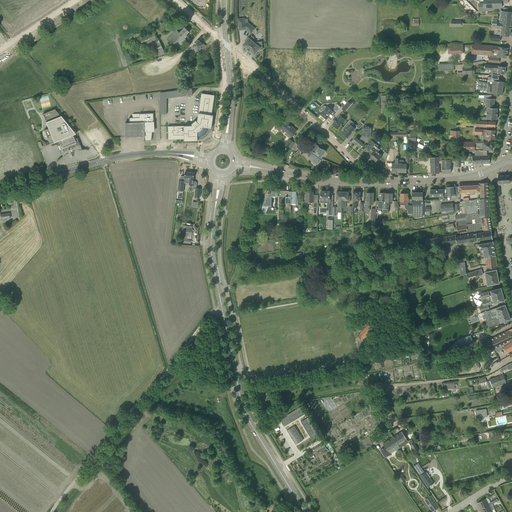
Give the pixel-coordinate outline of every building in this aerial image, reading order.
[(477,0),(478,12),(491,11),(491,10),(497,10),(497,11),(501,11),(500,8),(501,8),(501,3),(508,3),(507,0),(477,0)] [(500,35),(509,36),(511,12),(501,11),(500,23),(492,22),(492,25),(496,25),(496,28),(501,29),(500,35)] [(245,30),(250,34),(254,30),(255,29),(248,23),(245,23),(244,19),(243,19),(238,19),(239,30),(245,30)] [(167,39),(177,49),(186,40),(185,38),(187,36),(186,35),(189,32),(185,27),(179,33),(176,30),(167,39)] [(140,39),(143,45),(157,39),(154,33),(140,39)] [(250,51),(254,54),(258,49),(263,49),(262,41),(253,42),(248,38),(243,45),(247,49),(250,51)] [(148,44),(154,57),(164,53),(158,40),(148,44)] [(187,52),(188,54),(198,51),(201,48),(202,50),(206,46),(203,44),(198,40),(191,48),(192,51),(187,52)] [(506,58),(508,48),(503,47),(493,46),(472,44),(471,54),(492,55),(492,62),(499,63),(499,58),(497,58),(497,57),(506,58)] [(498,74),(504,74),(505,67),(500,66),(485,65),(484,69),(492,70),(492,73),(498,74)] [(487,83),(486,93),(502,95),(503,82),(497,81),(498,76),(492,75),(491,80),(493,81),(493,84),(487,83)] [(160,93),(160,99),(186,96),(185,89),(160,93)] [(192,125),(191,126),(168,126),(168,139),(184,139),(184,141),(198,140),(197,138),(199,137),(202,136),(203,136),(204,136),(205,135),(207,132),(208,129),(209,128),(211,128),(213,115),(211,115),(214,95),(201,93),(197,120),(196,121),(196,120),(191,124),(192,125)] [(47,96),(39,98),(42,107),(50,104),(47,96)] [(485,108),(487,108),(487,109),(486,119),(492,119),(497,120),(497,108),(493,108),(494,99),(485,98),(485,108)] [(341,108),(345,111),(351,104),(347,101),(345,104),(341,108)] [(320,114),(326,119),(333,112),(335,114),(338,110),(341,107),(337,104),(332,109),(331,108),(330,109),(327,106),(326,107),(325,106),(323,106),(322,108),(322,109),(323,111),(320,114)] [(46,122),(45,122),(48,129),(44,130),(47,138),(51,136),(54,142),(59,140),(60,145),(58,145),(63,156),(64,155),(66,153),(68,152),(70,152),(70,151),(72,150),(72,151),(74,150),(76,150),(78,150),(79,149),(81,149),(77,138),(74,139),(72,135),(75,134),(61,116),(60,116),(54,109),(43,114),(46,122)] [(346,120),(344,118),(346,115),(342,112),(335,120),(332,124),(334,125),(334,126),(334,127),(335,127),(336,128),(338,129),(341,125),(346,120)] [(125,123),(125,133),(125,137),(144,136),(144,141),(151,140),(152,131),(152,129),(154,129),(153,113),(139,114),(139,117),(129,118),(129,123),(125,123)] [(290,138),(296,130),(286,122),(283,125),(279,121),(275,127),(279,131),(281,128),(286,132),(285,134),(290,138)] [(344,131),(342,133),(348,138),(355,129),(348,122),(342,129),(344,131)] [(352,142),(360,148),(364,143),(365,144),(371,137),(371,131),(372,128),(371,127),(368,127),(365,125),(365,126),(364,126),(364,132),(363,132),(363,135),(365,137),(362,141),(357,137),(352,142)] [(484,129),(483,142),(492,141),(492,139),(494,139),(495,130),(490,130),(484,129)] [(452,141),(459,142),(459,131),(452,131),(450,131),(450,135),(452,135),(452,141)] [(378,146),(375,143),(374,143),(371,140),(365,148),(368,150),(368,149),(372,153),(371,153),(371,154),(371,155),(370,157),(371,158),(376,162),(378,159),(379,160),(382,156),(380,154),(380,153),(380,154),(377,152),(379,149),(377,147),(378,146)] [(306,148),(302,145),(300,146),(295,143),(292,148),(295,150),(298,148),(302,154),(304,152),(310,156),(309,158),(310,159),(310,160),(311,161),(311,162),(312,163),(313,163),(313,164),(314,165),(315,166),(317,163),(318,164),(321,159),(319,159),(320,158),(321,158),(326,151),(322,148),(322,149),(319,147),(321,143),(318,141),(313,148),(308,145),(306,148)] [(492,141),(483,142),(459,142),(459,151),(487,151),(487,150),(491,150),(491,146),(492,146),(492,141)] [(438,157),(439,161),(442,161),(442,168),(442,173),(446,173),(450,173),(450,168),(450,162),(455,162),(454,156),(445,157),(438,157)] [(481,164),(481,156),(472,156),(463,156),(463,161),(469,161),(469,162),(472,162),(472,164),(476,164),(481,164)] [(489,156),(481,156),(481,164),(483,164),(483,163),(490,163),(489,156)] [(439,173),(439,161),(438,157),(430,157),(431,173),(439,173)] [(398,163),(397,172),(399,172),(406,172),(406,167),(406,164),(404,164),(404,161),(403,160),(398,160),(398,163)] [(185,177),(184,182),(188,182),(189,182),(189,185),(193,185),(193,184),(194,172),(185,171),(185,177)] [(511,180),(511,177),(509,175),(498,176),(498,183),(509,183),(511,180)] [(488,197),(488,183),(479,183),(475,183),(459,184),(459,186),(456,186),(457,194),(459,194),(459,201),(460,201),(488,197)] [(455,186),(445,187),(446,193),(443,193),(443,199),(446,199),(446,197),(456,197),(455,186)] [(440,199),(443,199),(443,193),(443,189),(430,190),(430,196),(440,196),(440,199)] [(268,192),(267,193),(260,212),(266,212),(269,206),(271,206),(271,197),(278,197),(278,196),(278,191),(271,190),(271,191),(270,191),(269,191),(268,192)] [(285,211),(291,211),(291,204),(298,204),(297,198),(296,193),(296,191),(289,191),(289,196),(285,196),(285,201),(285,211)] [(312,192),(312,191),(311,191),(309,191),(308,191),(308,192),(306,191),(306,202),(306,203),(307,203),(308,203),(310,203),(310,202),(313,202),(313,210),(312,211),(312,213),(312,214),(317,214),(318,195),(314,195),(313,195),(313,192),(312,192)] [(329,202),(329,196),(329,191),(321,191),(321,198),(320,198),(319,203),(328,203),(328,202),(329,202)] [(349,202),(350,196),(348,196),(348,192),(342,192),(342,207),(346,207),(346,202),(349,202)] [(373,202),(373,198),(373,193),(366,192),(366,197),(366,199),(365,199),(365,203),(364,203),(364,213),(368,213),(369,211),(369,205),(373,205),(373,202)] [(412,214),(412,216),(422,216),(423,197),(423,192),(412,192),(412,197),(412,206),(412,214)] [(379,200),(376,200),(376,209),(379,209),(382,209),(382,213),(388,213),(388,203),(392,203),(392,193),(379,193),(379,200)] [(408,214),(412,214),(412,206),(408,206),(408,202),(408,198),(407,198),(408,194),(401,193),(400,199),(400,205),(404,205),(404,208),(407,210),(408,210),(408,214)] [(488,197),(460,201),(461,207),(462,207),(465,206),(465,213),(455,215),(456,222),(465,220),(472,219),(482,218),(482,217),(490,216),(488,197)] [(454,211),(453,203),(440,205),(441,211),(445,211),(446,213),(448,213),(454,211)] [(465,220),(456,222),(457,225),(457,227),(457,229),(458,233),(467,231),(467,232),(475,231),(486,229),(491,228),(489,217),(490,217),(490,216),(482,217),(482,218),(472,219),(465,220)] [(185,243),(190,243),(191,238),(191,234),(192,229),(187,228),(182,228),(181,233),(181,237),(180,242),(185,243)] [(424,239),(424,241),(411,243),(412,248),(425,246),(425,248),(457,243),(477,240),(477,241),(487,239),(492,238),(491,231),(486,232),(476,233),(476,234),(456,237),(455,235),(424,239)] [(480,258),(485,257),(495,255),(493,241),(478,244),(480,258)] [(495,255),(485,257),(486,268),(492,268),(497,267),(495,255)] [(459,270),(460,274),(466,273),(466,269),(464,262),(458,263),(454,264),(454,268),(459,268),(459,270)] [(485,272),(487,285),(499,283),(496,270),(485,272)] [(503,295),(501,288),(500,288),(492,290),(487,292),(480,293),(482,298),(481,299),(481,300),(482,301),(484,305),(483,306),(479,306),(479,307),(480,311),(489,309),(488,305),(495,303),(499,302),(504,300),(503,295)] [(497,308),(486,312),(488,319),(486,320),(488,327),(501,322),(504,321),(504,323),(507,322),(506,321),(510,319),(510,318),(510,317),(509,318),(510,319),(508,319),(507,318),(506,317),(507,317),(506,315),(508,315),(509,316),(509,315),(509,314),(508,314),(507,312),(508,312),(507,312),(506,310),(507,310),(507,309),(506,309),(506,307),(505,307),(505,305),(504,305),(501,306),(497,308)] [(361,342),(364,345),(369,340),(366,337),(365,337),(372,329),(368,325),(358,336),(360,337),(359,338),(360,339),(360,338),(362,340),(363,340),(361,342)] [(503,345),(503,347),(509,343),(511,341),(511,328),(508,330),(504,332),(483,342),(488,353),(503,345)] [(464,344),(473,341),(470,335),(458,339),(460,346),(460,345),(462,349),(466,348),(464,344)] [(511,349),(511,341),(509,343),(503,347),(507,353),(511,350),(511,349)] [(488,366),(498,362),(496,355),(485,360),(488,366)] [(493,387),(506,382),(503,375),(498,377),(498,376),(490,379),(493,387)] [(301,404),(298,406),(302,413),(306,411),(301,404)] [(487,416),(486,409),(475,410),(477,418),(487,416)] [(291,410),(287,413),(288,414),(291,420),(295,417),(291,410)] [(288,414),(283,418),(287,425),(293,422),(291,420),(288,414)] [(308,415),(301,419),(303,423),(310,419),(308,415)] [(294,423),(287,428),(289,431),(297,427),(294,423)] [(315,426),(307,430),(310,434),(317,429),(315,426)] [(392,437),(399,448),(399,447),(408,441),(408,442),(408,441),(402,431),(392,437)] [(301,434),(294,438),(296,442),(303,438),(301,434)] [(399,448),(392,437),(383,444),(385,447),(380,450),(385,458),(390,454),(399,448)] [(410,445),(416,453),(419,451),(413,443),(410,445)] [(395,474),(400,482),(405,479),(399,471),(395,474)] [(433,483),(425,472),(419,476),(427,487),(433,483)] [(510,491),(511,490),(511,485),(502,488),(505,498),(511,496),(510,491)] [(430,496),(426,499),(428,502),(427,503),(430,508),(431,507),(433,511),(438,508),(430,496)] [(477,503),(481,509),(489,504),(489,505),(494,503),(492,501),(488,503),(485,498),(483,500),(483,499),(480,501),(477,503)]
